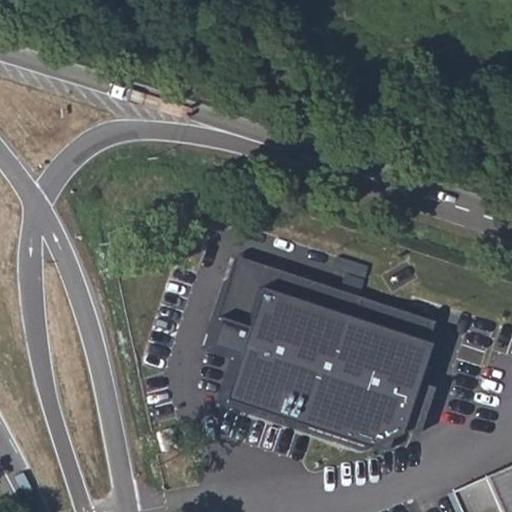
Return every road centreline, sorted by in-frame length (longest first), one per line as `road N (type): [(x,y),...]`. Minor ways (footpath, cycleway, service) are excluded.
road 1 (secondary): [(133,511),(91,334),(36,203)]
road 2 (secondary): [(36,203),(25,264),(43,378),(81,511)]
road 3 (secondary): [(296,155),(0,57)]
road 4 (secondary): [(296,155),(190,132),(130,130),(84,148),(36,203)]
road 5 (secondary): [(511,227),(296,155)]
